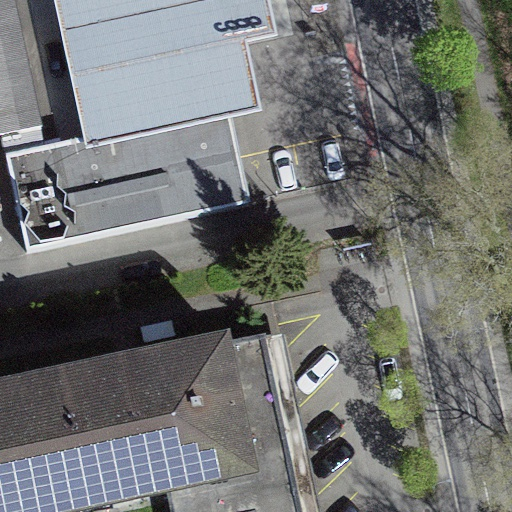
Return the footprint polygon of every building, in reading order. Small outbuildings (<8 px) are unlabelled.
[(15,0),(0,0),(0,131),(42,122),(15,0)] [(53,0),(46,2),(78,145),(230,112),(234,131),(259,126),(244,56),(271,50),(260,0),(53,0)] [(78,145),(3,162),(25,259),(251,208),(234,131),(230,112),(78,145)] [(297,511),(263,352),(54,397),(75,495),(169,475),(177,511),(297,511)] [(54,397),(0,408),(0,511),(75,495),(54,397)]
